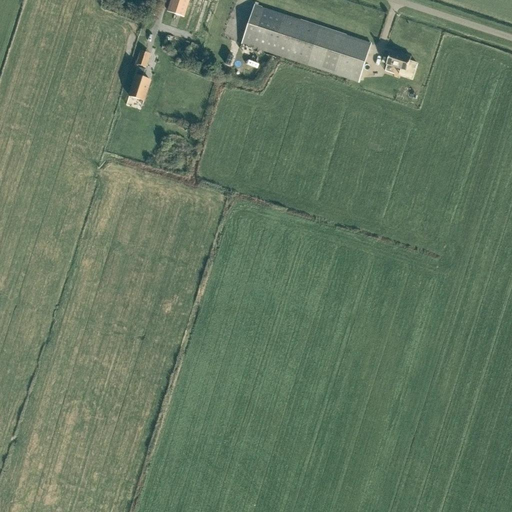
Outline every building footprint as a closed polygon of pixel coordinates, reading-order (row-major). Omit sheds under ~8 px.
[(184,17),(189,0),(172,0),(169,12),(184,17)] [(359,83),(371,44),(255,6),(242,44),(359,83)] [(146,68),(148,62),(145,61),(147,54),(141,51),(137,65),(146,68)] [(417,64),(410,62),(411,57),(402,54),(401,56),(390,52),(386,64),(406,71),(404,77),(412,80),(417,64)] [(144,101),(151,81),(143,79),(145,70),(139,68),(130,97),(144,101)]
